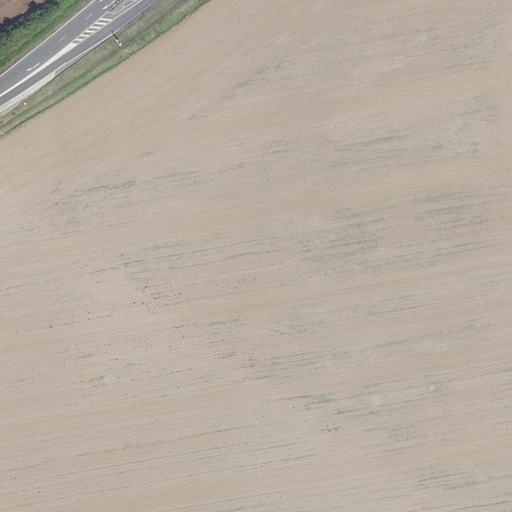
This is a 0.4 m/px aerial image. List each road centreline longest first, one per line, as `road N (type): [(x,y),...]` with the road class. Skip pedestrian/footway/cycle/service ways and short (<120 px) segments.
road 1 (primary): [(0,100),(149,0)]
road 2 (primary): [(107,0),(0,88)]
